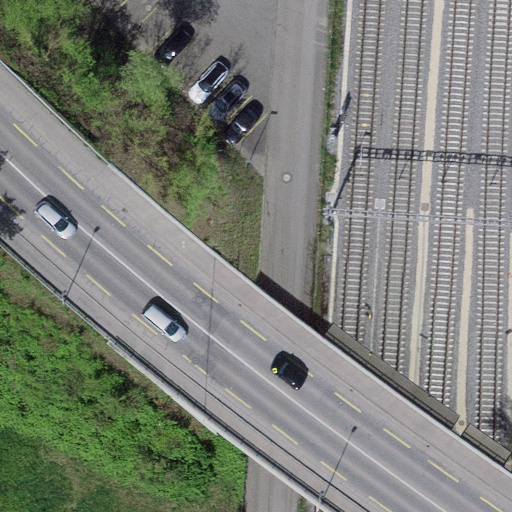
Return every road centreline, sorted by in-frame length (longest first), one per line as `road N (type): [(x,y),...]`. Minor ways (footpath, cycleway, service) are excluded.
road 1 (secondary): [(0,154),(235,356),(440,511)]
road 2 (residential): [(303,0),(269,511)]
